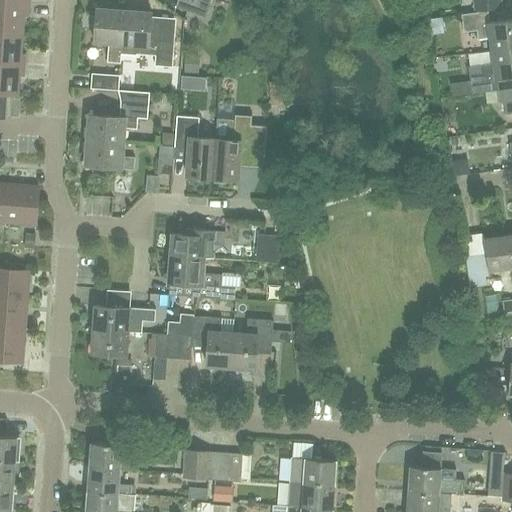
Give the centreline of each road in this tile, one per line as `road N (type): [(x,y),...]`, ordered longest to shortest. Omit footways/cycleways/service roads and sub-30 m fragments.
road 1 (residential): [(370,432),(202,423),(174,406),(96,401),(45,415)]
road 2 (residential): [(45,415),(57,393),(69,226)]
road 3 (residential): [(511,441),(501,433),(408,426),(370,432)]
road 4 (residential): [(129,228),(151,203),(257,213)]
road 5 (residential): [(57,128),(66,0)]
